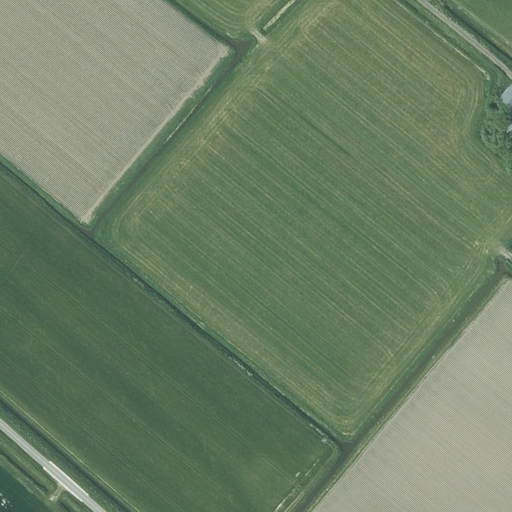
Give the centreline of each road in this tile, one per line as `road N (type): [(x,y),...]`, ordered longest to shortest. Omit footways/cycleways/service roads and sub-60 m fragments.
road 1 (tertiary): [(99,511),(0,425)]
road 2 (unclassified): [(511,76),(418,0)]
